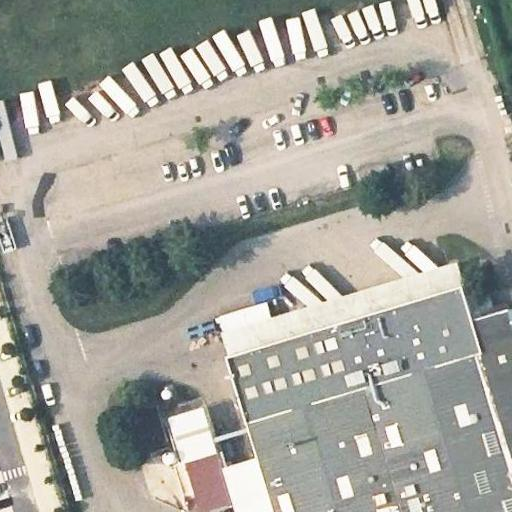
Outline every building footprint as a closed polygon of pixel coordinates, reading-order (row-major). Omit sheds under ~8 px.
[(465,282),(458,258),(223,330),(230,354),(465,282)] [(465,282),(230,354),(261,455),(277,511),(511,511),(511,306),(511,305),(476,316),(465,282)] [(203,511),(236,501),(205,408),(170,419),(185,463),(176,467),(191,511),(197,511),(201,511),(203,511)] [(149,418),(146,419),(142,421),(140,423),(138,427),(137,430),(138,433),(139,437),(142,439),(145,441),(149,441),(152,440),(155,439),(158,436),(159,433),(160,429),(159,426),(158,423),(155,420),(152,419),(149,418)] [(149,441),(145,441),(149,453),(162,450),(158,436),(155,439),(152,440),(149,441)] [(241,511),(277,511),(261,455),(227,466),(241,511)]
